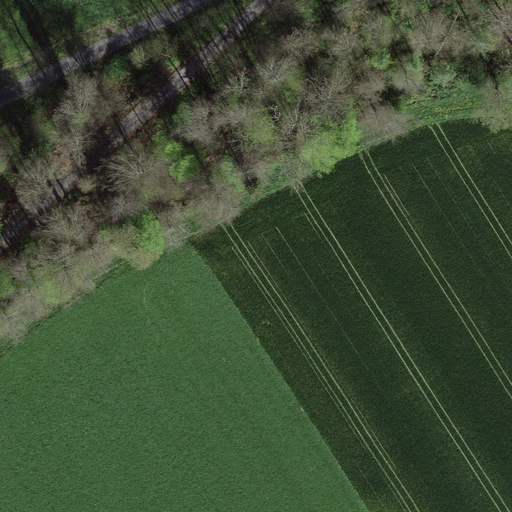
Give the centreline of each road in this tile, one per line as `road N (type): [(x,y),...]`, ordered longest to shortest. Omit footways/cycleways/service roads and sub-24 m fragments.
road 1 (track): [(0,238),(265,0)]
road 2 (unclassified): [(0,95),(191,0)]
